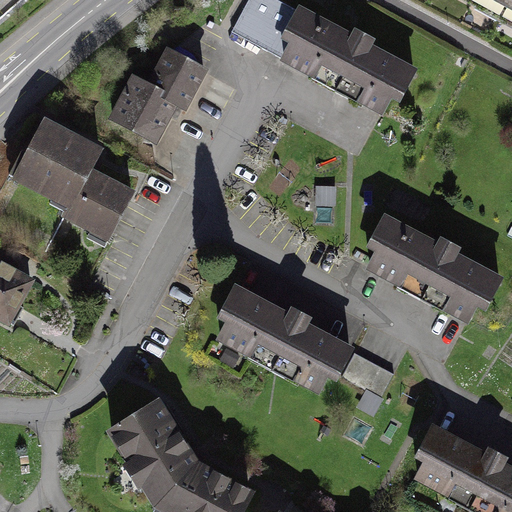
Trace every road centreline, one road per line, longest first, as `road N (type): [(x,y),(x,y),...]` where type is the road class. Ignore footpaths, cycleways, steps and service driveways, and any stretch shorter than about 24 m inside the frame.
road 1 (residential): [(186,211),(400,324),(426,339),(444,364),(511,397)]
road 2 (residential): [(0,410),(56,410),(142,293)]
road 3 (residential): [(186,211),(257,73)]
road 4 (primary): [(0,87),(106,0)]
